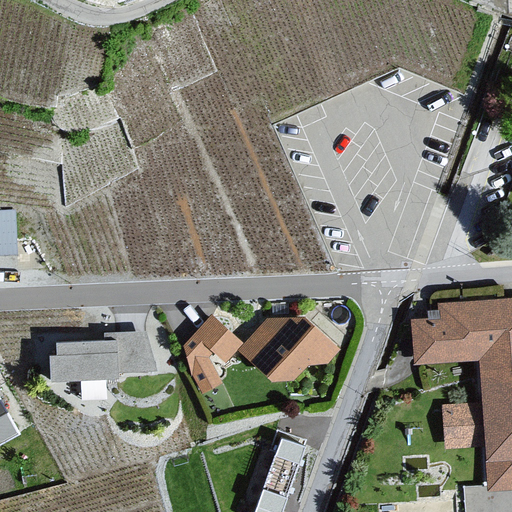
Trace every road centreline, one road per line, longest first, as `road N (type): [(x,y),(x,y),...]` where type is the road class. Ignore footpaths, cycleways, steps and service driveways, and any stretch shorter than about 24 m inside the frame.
road 1 (residential): [(385,283),(0,299)]
road 2 (residential): [(314,511),(385,283)]
